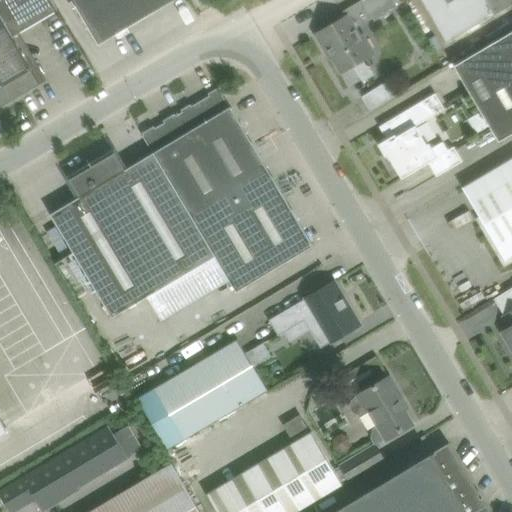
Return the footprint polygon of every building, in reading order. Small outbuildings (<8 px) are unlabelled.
[(0,0),(0,24),(5,22),(16,40),(20,32),(58,10),(52,0),(0,0)] [(76,5),(89,27),(99,44),(117,34),(119,38),(131,31),(128,27),(134,23),(133,20),(166,1),(168,4),(174,0),(72,0),(76,5)] [(374,75),(364,58),(371,55),(353,24),(366,16),(368,18),(371,19),(373,18),(375,21),(398,7),(394,0),(361,0),(342,12),(345,17),(317,34),(327,51),(329,50),(342,72),(353,65),(363,81),(374,75)] [(422,0),(425,5),(448,42),(499,12),(492,0),(422,0)] [(511,0),(492,0),(499,12),(511,3),(511,0)] [(0,24),(0,107),(41,84),(16,40),(5,22),(0,24)] [(511,83),(477,103),(499,141),(511,133),(511,45),(506,35),(489,45),(511,83)] [(454,65),(477,103),(511,83),(489,45),(454,65)] [(371,109),(396,93),(388,79),(362,95),(371,109)] [(143,135),(153,153),(215,256),(236,291),(314,245),(231,106),(230,107),(220,89),(143,135)] [(436,92),(397,116),(380,126),(380,127),(382,126),(389,138),(378,144),(386,156),(388,155),(402,178),(429,163),(437,176),(463,161),(454,146),(448,149),(443,141),(432,147),(429,142),(427,144),(416,126),(445,108),(436,92)] [(51,214),(61,231),(113,317),(215,256),(153,153),(125,169),(115,152),(70,179),(80,196),(51,214)] [(504,266),(511,261),(511,158),(463,187),(485,223),(480,226),(504,266)] [(359,324),(334,281),(269,319),(278,335),(305,319),(321,347),(359,324)] [(511,287),(497,297),(507,313),(504,315),(511,327),(502,332),(511,347),(511,287)] [(268,390),(254,367),(246,353),(238,338),(220,348),(144,394),(175,445),(251,400),(268,390)] [(263,343),(246,353),(254,367),(272,357),(263,343)] [(389,376),(352,399),(351,401),(350,403),(350,406),(351,408),(353,411),(355,412),(358,413),(361,413),(364,412),(369,409),(387,439),(413,424),(399,400),(402,398),(389,376)] [(114,434),(108,425),(0,489),(0,493),(10,511),(14,511),(36,499),(42,509),(128,458),(143,449),(129,425),(114,434)] [(311,431),(294,441),(207,494),(217,511),(296,511),(343,484),(311,431)] [(490,511),(449,442),(332,511),(490,511)] [(339,464),(348,478),(384,457),(375,442),(339,464)] [(201,511),(172,463),(89,511),(201,511)]
